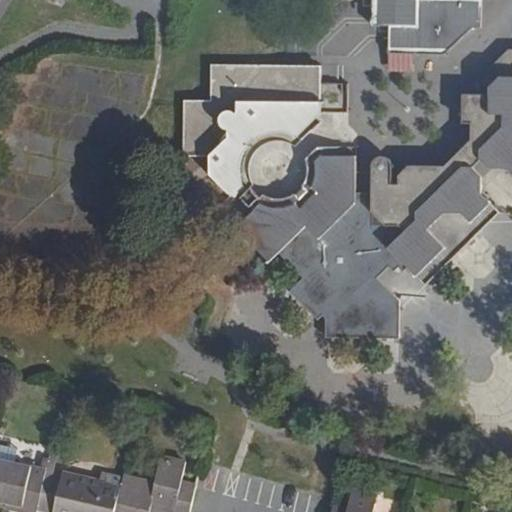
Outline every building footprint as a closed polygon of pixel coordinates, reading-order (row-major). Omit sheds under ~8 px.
[(371,0),(372,26),(387,27),(388,53),(443,55),(470,31),(480,31),(480,1),(431,0),(371,0)] [(356,205),(356,256),(378,278),(388,269),(393,274),(399,269),(404,273),(409,269),(425,286),(502,213),(481,192),(482,177),(475,168),(486,158),(493,166),(508,166),(511,171),(511,48),(509,49),(481,75),(480,92),(461,93),(459,122),(469,123),(468,141),(442,167),(406,166),(395,178),(395,185),(389,185),(390,166),(385,161),(378,161),(371,166),(371,194),(356,195),(356,205)] [(234,200),(236,198),(247,189),(250,186),(245,177),(247,162),(254,148),(267,141),(280,140),(296,146),(319,124),(315,118),(322,113),(349,113),(349,84),(321,84),(321,66),(211,66),(211,100),(183,101),(182,156),(210,156),(209,174),(234,200)] [(401,301),(378,278),(356,256),(356,205),(356,195),(355,149),(312,149),(305,155),(309,170),(307,184),(297,196),(285,203),(273,203),(261,199),(239,221),(245,226),(238,234),(268,262),(277,253),(304,280),(292,293),(319,320),(322,317),(326,321),(326,339),(401,339),(401,301)] [(247,189),(236,198),(244,206),(250,212),(258,201),(253,195),(247,189)] [(20,438),(2,433),(1,436),(0,441),(0,487),(10,490),(23,494),(22,500),(40,505),(49,468),(51,461),(17,453),(20,438)] [(151,511),(154,503),(191,511),(201,467),(186,464),(189,454),(163,448),(157,473),(127,466),(126,473),(115,511),(151,511)] [(115,511),(126,473),(104,467),(102,475),(64,466),(62,471),(49,468),(40,505),(39,509),(51,511),(115,511)] [(8,496),(22,500),(23,494),(10,490),(8,496)] [(347,511),(334,508),(332,511),(372,511),(376,498),(351,493),(347,511)]
